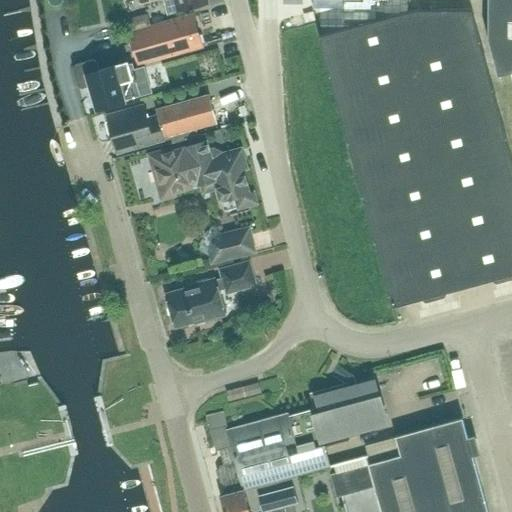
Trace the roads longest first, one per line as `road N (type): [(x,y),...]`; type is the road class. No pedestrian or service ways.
road 1 (residential): [(169,395),(84,122)]
road 2 (residential): [(314,310),(265,81)]
road 3 (residential): [(169,395),(257,365),(314,310)]
road 4 (unclassified): [(467,321),(361,345),(329,333),(314,310)]
road 5 (residential): [(511,479),(467,321)]
road 6 (residential): [(200,511),(169,395)]
